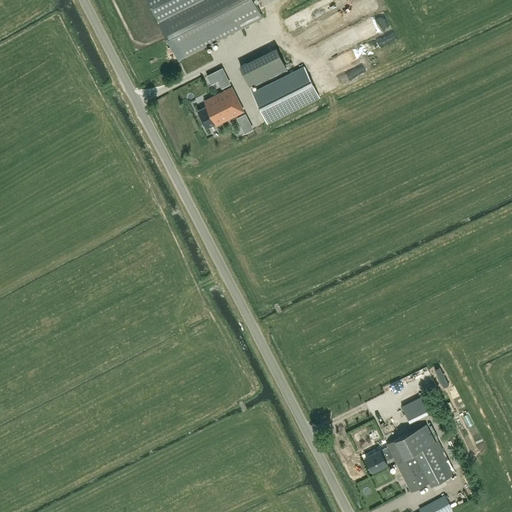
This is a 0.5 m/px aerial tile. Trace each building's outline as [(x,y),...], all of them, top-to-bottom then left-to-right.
[(254,0),(148,0),(179,59),(184,57),(263,17),(254,0)] [(364,5),(324,25),(329,35),(369,15),(364,5)] [(389,32),(369,40),(373,50),(393,42),(389,32)] [(390,60),(405,53),(401,46),(386,53),(390,60)] [(320,96),(305,67),(253,93),(268,123),(320,96)] [(208,106),(199,111),(199,112),(207,127),(216,122),(217,124),(243,111),(238,100),(236,95),(232,87),(205,101),(208,106)] [(401,399),(402,406),(421,401),(419,395),(401,399)] [(420,400),(402,409),(408,423),(427,414),(420,400)] [(411,491),(430,482),(431,485),(452,475),(435,441),(426,424),(387,444),(389,448),(382,452),(380,449),(365,457),(373,471),(388,464),(386,461),(394,457),(411,491)] [(357,443),(369,437),(365,430),(353,436),(357,443)] [(445,495),(419,508),(421,511),(449,511),(453,510),(445,495)] [(396,511),(411,511),(418,509),(414,502),(396,510),(396,511)]
